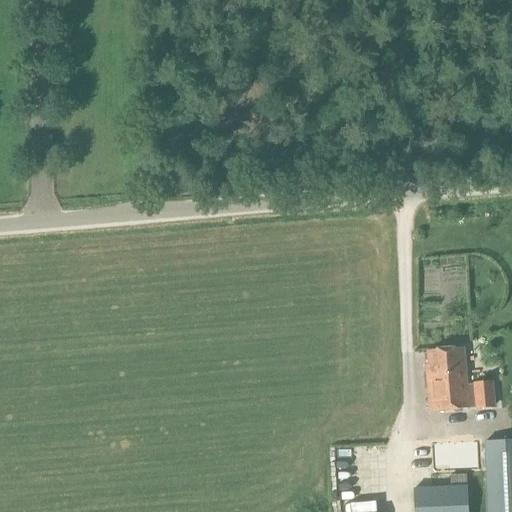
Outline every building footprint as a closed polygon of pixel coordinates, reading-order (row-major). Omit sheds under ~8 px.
[(463,347),(427,351),(432,402),(429,402),(430,413),(468,409),(478,409),(476,385),(466,386),(463,347)] [(478,409),(495,407),(493,384),(476,385),(478,409)] [(477,443),(431,445),(432,472),(478,470),(477,443)] [(487,511),(511,511),(511,444),(484,445),(487,511)] [(466,477),(450,478),(450,489),(466,489),(466,477)] [(413,511),(469,511),(468,489),(466,489),(450,489),(413,490),(413,511)]
